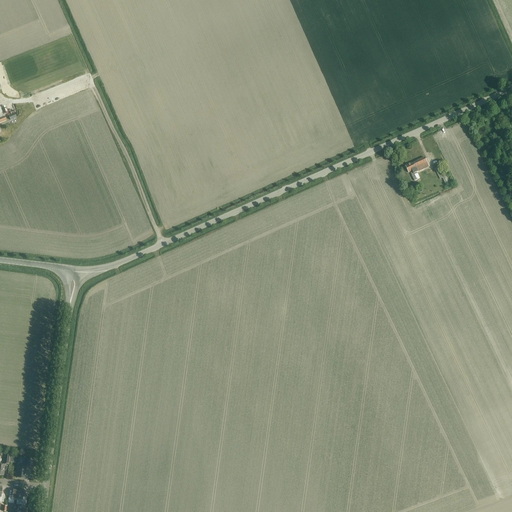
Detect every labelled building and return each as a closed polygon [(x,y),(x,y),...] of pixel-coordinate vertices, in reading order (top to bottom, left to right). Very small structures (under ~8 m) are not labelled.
[(417,174),(416,173),(429,167),(424,158),(406,167),(408,173),(410,172),(413,178),(414,181),(420,178),(418,174),(417,174)] [(446,185),(451,182),(443,165),(435,169),(440,180),(442,178),(446,185)] [(26,468),(29,468),(30,461),(25,460),(24,467),(18,466),(17,478),(24,479),(26,468)] [(17,500),(18,492),(12,491),(12,496),(9,496),(8,503),(13,504),(14,500),(17,500)] [(18,492),(17,500),(20,501),(19,505),(25,505),(26,498),(23,498),(23,492),(18,492)]
